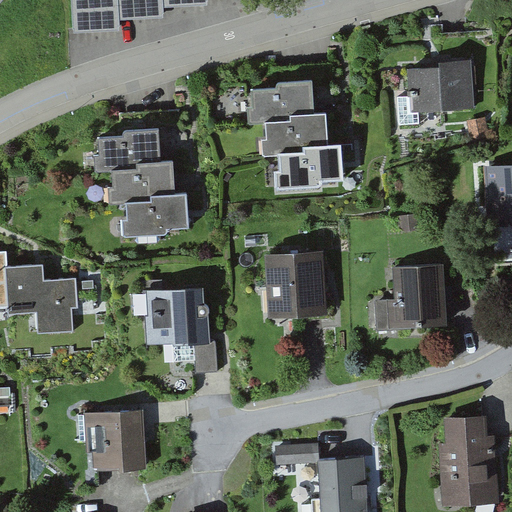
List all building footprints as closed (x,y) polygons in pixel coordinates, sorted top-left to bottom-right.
[(72,0),(75,34),(122,31),(122,23),(166,20),(165,10),(210,7),(209,0),(72,0)] [(476,63),(404,70),(409,117),(480,110),(476,63)] [(276,85),(248,86),(250,130),(267,129),(268,160),(283,159),(284,190),(321,188),(327,181),(346,180),(344,145),(333,146),(331,112),(321,113),(320,77),(276,78),(276,85)] [(131,138),(101,140),(103,173),(117,172),(119,203),(132,203),(134,236),(194,232),(192,192),(179,193),(177,160),(165,161),(163,129),(130,131),(131,138)] [(511,166),(491,168),(497,229),(511,228),(511,166)] [(329,249),(272,252),(276,317),(333,313),(329,249)] [(0,308),(12,308),(12,314),(43,312),(45,333),(77,331),(75,308),(81,308),(79,279),(48,281),(47,264),(12,266),(11,251),(0,251),(0,308)] [(450,266),(400,268),(402,301),(381,302),(382,332),(453,329),(450,266)] [(213,290),(149,292),(150,343),(215,341),(213,290)] [(223,344),(204,344),(204,373),(223,373),(223,344)] [(152,411),(95,413),(98,468),(155,466),(152,411)] [(488,418),(444,422),(452,511),(508,507),(502,443),(490,444),(488,418)] [(326,446),(286,448),(287,467),(328,464),(326,446)] [(383,511),(377,456),(329,461),(335,511),(383,511)]
